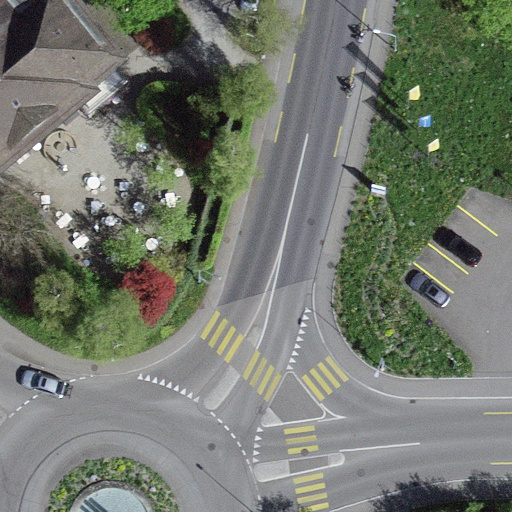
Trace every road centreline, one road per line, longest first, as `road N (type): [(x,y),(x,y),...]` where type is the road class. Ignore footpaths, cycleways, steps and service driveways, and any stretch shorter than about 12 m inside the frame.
road 1 (secondary): [(335,0),(276,265)]
road 2 (residential): [(419,449),(323,379),(297,339),(276,265)]
road 3 (residential): [(419,449),(306,462),(220,483)]
road 4 (secondary): [(276,265),(257,326),(182,434)]
road 5 (secondary): [(182,434),(158,420),(104,412),(52,429),(30,447)]
